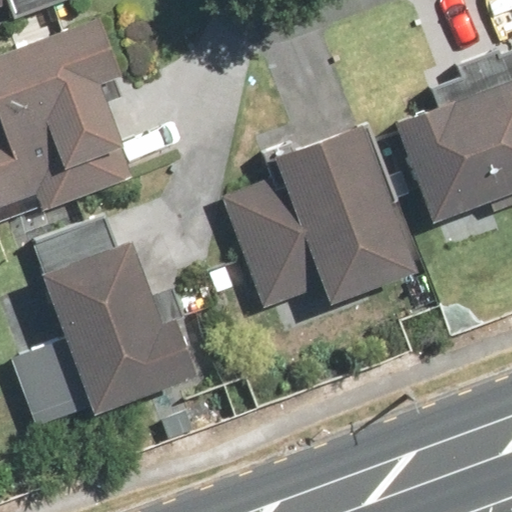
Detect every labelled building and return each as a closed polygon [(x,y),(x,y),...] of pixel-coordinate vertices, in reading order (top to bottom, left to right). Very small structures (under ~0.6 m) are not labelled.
[(0,0),(0,4),(11,0),(13,0),(24,27),(86,1),(85,0),(0,0)] [(143,85),(114,15),(0,61),(0,95),(14,130),(0,135),(0,224),(57,201),(62,212),(151,175),(118,95),(143,85)] [(511,202),(511,45),(438,73),(448,101),(401,118),(441,229),(511,202)] [(425,274),(374,127),(278,160),(285,180),(235,197),(271,301),(318,285),(327,309),(425,274)] [(166,279),(181,275),(160,209),(37,248),(64,334),(21,348),(46,430),(213,377),(194,315),(178,320),(166,279)]
